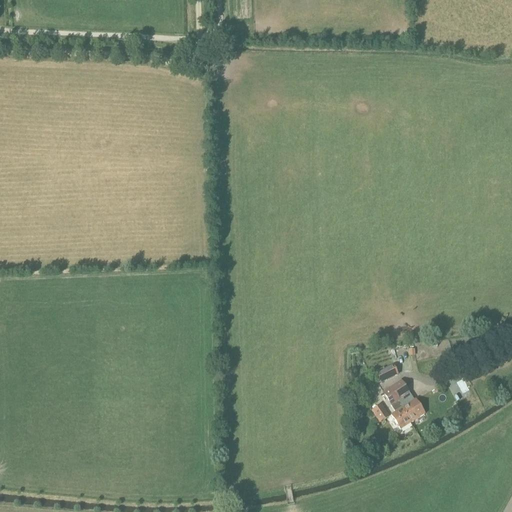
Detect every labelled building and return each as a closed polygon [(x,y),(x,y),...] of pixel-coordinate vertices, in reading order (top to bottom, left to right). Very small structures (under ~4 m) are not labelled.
[(380,384),(396,376),(391,366),(383,370),(384,371),(376,375),(380,384)] [(399,402),(409,396),(409,395),(401,382),(390,389),(399,402)] [(413,402),(409,396),(399,402),(390,389),(383,394),(391,407),(394,405),(398,411),(391,416),(401,431),(409,425),(403,416),(400,417),(398,414),(402,412),(401,410),(403,409),(413,402)] [(459,398),(461,406),(475,403),(473,395),(459,398)] [(403,416),(409,425),(425,415),(415,401),(413,402),(403,409),(401,410),(402,412),(398,414),(400,417),(403,416)] [(454,413),(460,409),(457,404),(451,407),(454,413)] [(379,424),(387,418),(380,407),(372,412),(379,424)]
